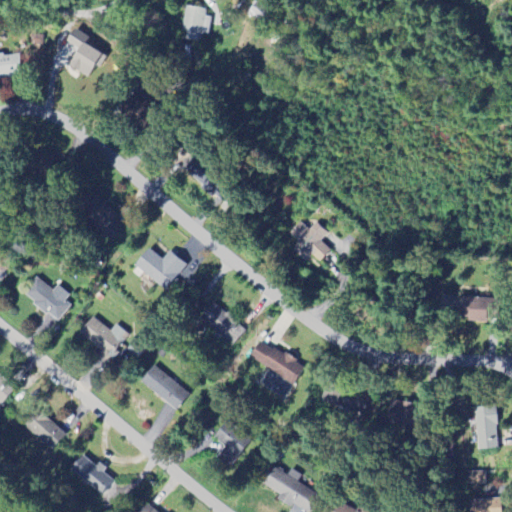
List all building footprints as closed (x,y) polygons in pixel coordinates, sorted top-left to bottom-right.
[(180,40),(201,41),(201,35),(209,35),(210,17),(205,17),(205,9),(183,7),(180,40)] [(87,78),(101,55),(85,46),(90,39),(73,29),(65,42),(77,49),(67,66),(87,78)] [(0,56),(0,78),(19,77),(17,55),(0,56)] [(223,185),(192,162),(183,173),(214,196),(223,185)] [(113,240),(126,224),(87,192),(74,207),(113,240)] [(308,231),(299,223),(288,234),(298,243),(294,247),(305,257),(309,253),(319,263),(329,251),(319,242),(327,234),(315,223),(308,231)] [(133,265),(164,291),(185,266),(168,252),(162,260),(148,248),(133,265)] [(58,322),(68,306),(63,302),(68,295),(56,286),(52,291),(34,279),(21,297),(58,322)] [(466,323),(485,324),(487,300),(444,298),(443,312),(466,313),(466,323)] [(245,328),(211,303),(198,322),(232,346),(245,328)] [(110,331),(91,318),(79,335),(102,351),(97,359),(107,366),(130,335),(115,325),(110,331)] [(295,383),(303,364),(256,344),(248,363),(295,383)] [(176,411),(189,395),(152,367),(139,384),(176,411)] [(0,403),(2,405),(13,392),(0,379),(0,403)] [(368,398),(324,387),(320,404),(364,414),(368,398)] [(414,428),(419,406),(390,400),(386,422),(414,428)] [(477,451),(497,450),(495,407),(475,408),(477,451)] [(65,436),(36,410),(22,425),(50,451),(65,436)] [(215,459),(227,470),(249,445),(224,424),(212,438),(224,449),(215,459)] [(70,469),(99,496),(111,482),(101,473),(102,472),(83,455),(70,469)] [(263,486),(279,495),(276,501),(290,509),(293,505),(305,511),(308,511),(319,492),(288,475),(287,477),(273,469),(263,486)] [(484,485),(484,472),(466,473),(466,485),(484,485)] [(467,501),(467,511),(502,511),(502,499),(467,501)]
